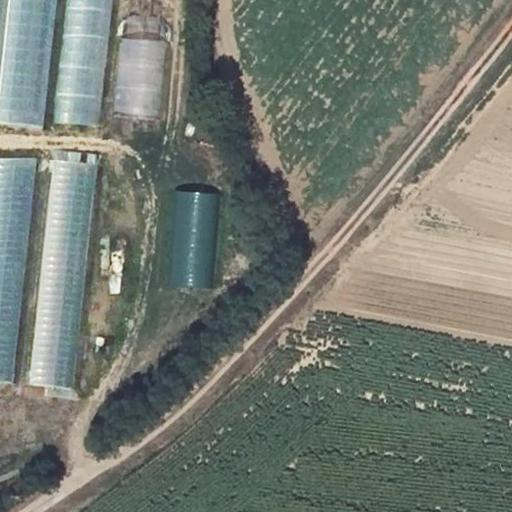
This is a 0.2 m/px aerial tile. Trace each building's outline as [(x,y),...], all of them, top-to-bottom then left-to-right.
[(0,0),(0,129),(45,133),(57,0),(0,0)] [(100,126),(111,0),(66,0),(56,122),(100,126)] [(164,116),(171,0),(126,0),(119,113),(164,116)] [(0,209),(26,210),(27,153),(0,152),(0,209)] [(74,388),(92,161),(50,158),(33,385),(74,388)] [(0,386),(14,386),(14,322),(0,322),(0,386)]
